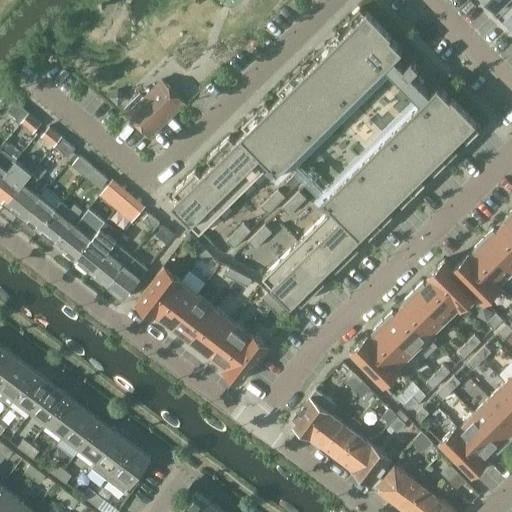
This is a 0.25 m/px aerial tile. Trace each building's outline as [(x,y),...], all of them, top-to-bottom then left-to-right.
[(498,14),(511,0),(490,0),(491,0),(487,3),(498,14)] [(511,21),(511,0),(498,14),(508,24),(511,21)] [(360,235),(475,122),(438,85),(430,93),(420,83),(428,75),(412,58),(404,66),(394,57),(402,49),(366,11),(240,134),(268,163),(277,172),(385,66),(421,101),(323,198),(331,207),(332,207),(360,235)] [(131,111),(153,133),(187,99),(165,77),(131,111)] [(118,87),(109,96),(118,105),(127,96),(118,87)] [(8,110),(21,121),(28,112),(15,100),(8,110)] [(28,112),(21,121),(20,121),(33,132),(42,122),(29,111),(28,112)] [(53,146),(55,145),(62,136),(49,125),(41,135),(53,146)] [(268,163),(240,134),(235,139),(230,134),(219,145),(252,179),(268,163)] [(62,136),(55,145),(68,156),(75,147),(62,136)] [(0,178),(16,159),(4,150),(9,143),(4,140),(0,145),(0,178)] [(252,179),(219,145),(207,157),(212,162),(207,167),(235,196),(252,179)] [(72,164),(84,174),(91,165),(80,155),(72,164)] [(0,178),(0,198),(6,204),(32,171),(16,159),(0,178)] [(91,165),(84,174),(100,188),(108,178),(91,165)] [(235,196),(207,167),(201,173),(196,168),(184,179),(218,213),(235,196)] [(6,204),(23,217),(40,195),(29,187),(38,176),(32,171),(6,204)] [(292,188),(303,178),(296,171),(286,181),(292,188)] [(123,187),(112,178),(106,186),(117,194),(123,187)] [(200,230),(218,213),(184,179),(173,190),(178,195),(172,202),(200,230)] [(278,189),(269,197),(276,204),(285,196),(278,189)] [(298,206),(306,197),(299,190),(291,198),(298,206)] [(121,201),(135,212),(140,205),(127,194),(121,201)] [(23,217),(39,230),(56,208),(40,195),(23,217)] [(268,212),(276,204),(269,197),(261,205),(268,212)] [(289,214),(298,206),(291,198),(282,207),(289,214)] [(39,230),(58,245),(75,224),(72,221),(82,209),(74,203),(70,207),(62,201),(56,208),(39,230)] [(332,207),(331,207),(315,223),(348,257),(360,246),(354,241),(360,235),(332,207)] [(511,209),(505,216),(507,219),(501,224),(511,235),(511,209)] [(58,245),(75,259),(100,226),(92,220),(95,216),(87,210),(76,224),(75,224),(58,245)] [(143,220),(153,228),(159,222),(148,213),(143,220)] [(75,259),(91,271),(114,242),(115,242),(116,240),(107,233),(113,227),(105,220),(100,227),(100,226),(75,259)] [(244,222),(235,231),(242,238),(251,229),(244,222)] [(348,257),(315,223),(298,240),(326,269),(332,263),(337,268),(348,257)] [(263,239),(272,231),(265,224),(256,232),(263,239)] [(511,235),(501,224),(496,230),(493,227),(484,237),(511,265),(511,235)] [(156,234),(167,242),(174,234),(163,226),(156,234)] [(234,246),(242,238),(235,231),(227,239),(234,246)] [(255,248),(263,239),(256,232),(248,241),(255,248)] [(511,270),(511,265),(484,237),(474,247),(476,249),(474,251),(502,280),(511,270)] [(205,247),(197,238),(190,244),(199,253),(205,247)] [(326,269),(298,240),(281,257),(314,291),(325,280),(320,274),(326,269)] [(91,271),(107,284),(124,263),(125,263),(131,255),(115,242),(114,242),(91,271)] [(214,256),(205,247),(199,253),(208,262),(214,256)] [(502,280),(474,251),(471,254),(469,252),(453,267),(452,268),(476,292),(485,301),(502,285),(499,283),(502,280)] [(147,267),(131,255),(125,263),(107,284),(124,297),(141,276),(147,267)] [(314,291),(281,257),(263,275),(291,303),(297,297),(303,302),(314,291)] [(476,292),(452,268),(453,267),(445,258),(429,274),(461,307),(476,292)] [(156,312),(181,280),(183,278),(164,264),(136,301),(155,315),(156,312)] [(236,280),(241,272),(229,266),(225,274),(236,280)] [(248,286),(252,278),(241,272),(236,280),(248,286)] [(461,307),(429,274),(428,275),(430,277),(425,282),(423,280),(414,289),(444,320),(459,305),(461,308),(461,307)] [(171,327),(198,293),(181,280),(156,312),(164,318),(162,320),(171,327)] [(444,320),(414,289),(404,299),(406,301),(400,307),(428,335),(444,320)] [(277,300),(268,291),(261,298),(270,307),(271,307),(270,306),(277,300)] [(190,338),(215,306),(198,293),(171,327),(180,335),(182,332),(190,338)] [(286,309),(277,300),(270,306),(271,307),(270,307),(279,316),(286,309)] [(206,355),(233,320),(215,306),(190,338),(198,344),(196,347),(206,355)] [(428,335),(400,307),(395,312),(393,310),(383,319),(413,350),(428,335)] [(501,320),(495,313),(487,321),(493,327),(501,320)] [(413,350),(383,319),(373,329),(375,331),(370,336),(368,334),(367,335),(400,368),(400,367),(398,365),(413,350)] [(225,365),(252,331),(250,329),(248,332),(233,320),(206,355),(216,362),(218,360),(225,365)] [(504,338),(511,329),(511,328),(507,323),(498,332),(504,338)] [(260,354),(268,344),(252,331),(225,365),(224,368),(240,381),(254,363),(255,364),(262,356),(260,354)] [(472,349),(480,340),(474,334),(465,343),(472,349)] [(400,368),(367,335),(351,350),(384,383),(400,368)] [(472,349),(465,343),(457,351),(463,358),(472,349)] [(482,359),(491,350),(485,344),(476,353),(482,359)] [(0,349),(0,383),(19,358),(3,346),(0,349)] [(482,359),(476,353),(467,362),(473,368),(482,359)] [(15,398),(35,371),(19,358),(0,383),(0,396),(10,405),(15,398)] [(441,379),(450,370),(444,364),(435,373),(441,379)] [(30,410),(31,410),(52,383),(35,371),(15,398),(10,405),(25,417),(30,410)] [(346,380),(354,387),(361,380),(354,372),(346,380)] [(441,379),(435,373),(426,382),(432,388),(441,379)] [(460,381),(454,375),(445,383),(451,390),(460,381)] [(361,380),(354,387),(362,395),(369,388),(361,380)] [(511,389),(504,381),(489,397),(511,420),(511,389)] [(31,410),(47,422),(68,395),(52,383),(31,410)] [(451,390),(445,383),(436,392),(442,398),(451,390)] [(294,423),(313,438),(332,412),(330,411),(336,403),(316,388),(306,400),(293,417),(294,423)] [(47,422),(64,435),(84,407),(68,395),(47,422)] [(412,407),(419,401),(412,395),(403,404),(407,407),(412,407)] [(511,420),(489,397),(473,412),(504,443),(511,434),(511,431),(511,430),(511,420)] [(420,421),(429,412),(423,405),(416,411),(416,417),(420,421)] [(64,435),(80,447),(101,420),(84,407),(64,435)] [(381,415),(389,423),(398,415),(389,407),(381,415)] [(313,438),(331,452),(357,419),(352,415),(347,423),(332,412),(313,438)] [(504,443),(473,412),(459,426),(456,424),(456,425),(488,458),(489,457),(487,455),(492,450),(494,452),(504,443)] [(398,415),(389,423),(397,432),(406,424),(398,415)] [(331,452),(351,467),(370,441),(355,430),(361,422),(357,419),(331,452)] [(80,447),(96,459),(117,432),(101,420),(80,447)] [(488,458),(456,425),(440,441),(472,474),(488,458)] [(413,437),(424,448),(432,440),(421,429),(413,437)] [(91,466),(107,479),(133,444),(117,432),(96,459),(91,466)] [(18,446),(26,452),(31,444),(23,438),(18,446)] [(370,441),(351,467),(372,483),(398,450),(392,445),(386,453),(370,441)] [(31,444),(26,452),(34,457),(39,450),(31,444)] [(136,487),(154,464),(148,460),(150,457),(133,444),(107,479),(124,492),(130,484),(136,487)] [(6,445),(0,452),(8,458),(13,451),(6,445)] [(24,471),(32,477),(38,469),(30,463),(24,471)] [(50,470),(58,476),(64,468),(56,463),(50,470)] [(377,486),(398,502),(422,470),(418,467),(411,475),(394,463),(377,486)] [(442,472),(448,478),(456,470),(450,464),(442,472)] [(64,468),(58,476),(66,482),(72,474),(64,468)] [(38,469),(32,477),(40,482),(45,475),(38,469)] [(398,502),(410,511),(422,511),(436,494),(420,482),(427,474),(422,470),(398,502)] [(450,480),(456,486),(463,478),(457,472),(450,480)] [(0,485),(0,511),(5,511),(17,497),(1,485),(0,485)] [(57,495),(65,501),(71,494),(63,488),(57,495)] [(83,495),(91,501),(96,493),(89,488),(83,495)] [(206,511),(212,504),(195,491),(189,498),(184,494),(170,511),(206,511)] [(96,493),(91,501),(98,506),(104,499),(96,493)] [(71,494),(65,501),(73,507),(79,500),(71,494)] [(436,494),(422,511),(460,511),(451,505),(436,494)] [(5,511),(31,511),(33,509),(17,497),(5,511)]
